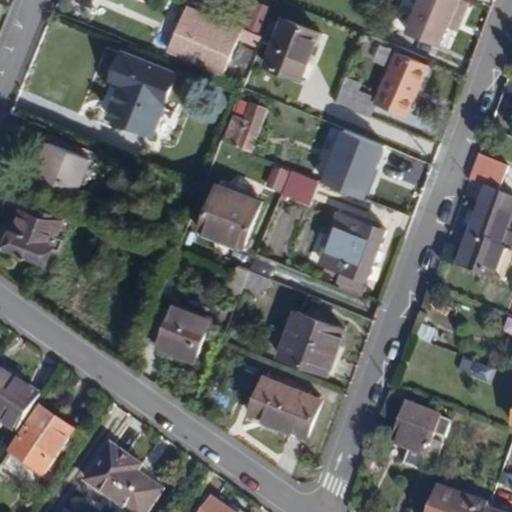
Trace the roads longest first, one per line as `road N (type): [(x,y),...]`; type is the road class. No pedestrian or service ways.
road 1 (residential): [(322,511),(511,23)]
road 2 (residential): [(0,297),(306,511)]
